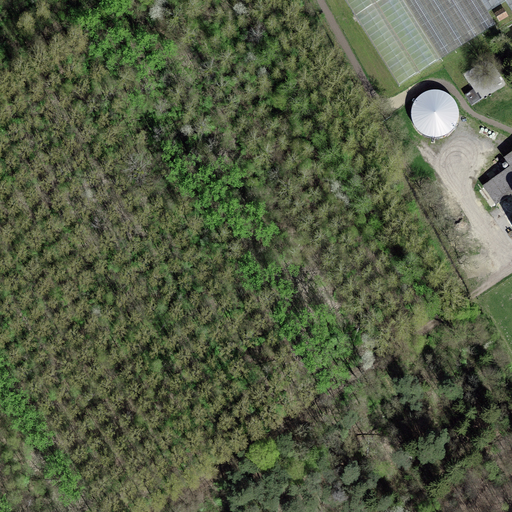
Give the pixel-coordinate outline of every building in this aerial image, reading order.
[(511,0),(351,0),(398,86),(444,60),(441,55),(499,24),(491,10),(508,0),(510,0),(511,3),(511,0)] [(507,16),(503,10),(495,14),(499,21),(507,16)] [(429,137),(460,120),(443,88),(412,104),(429,137)] [(480,100),(473,90),(465,95),(472,106),(480,100)] [(510,167),(483,186),(496,205),(511,193),(511,152),(504,158),(510,167)]
